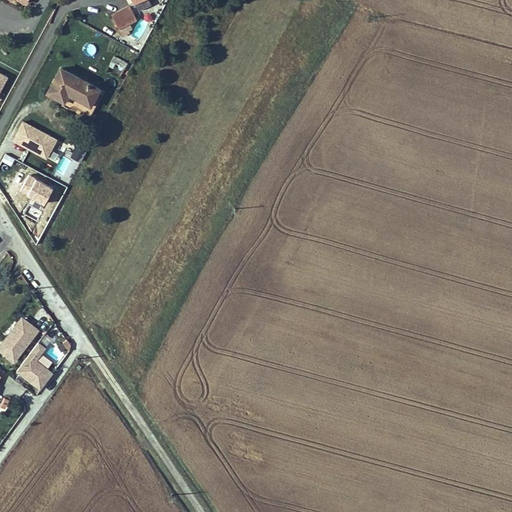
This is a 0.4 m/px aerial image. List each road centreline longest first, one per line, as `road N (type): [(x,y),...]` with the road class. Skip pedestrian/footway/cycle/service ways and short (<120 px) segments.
road 1 (track): [(203,511),(96,353)]
road 2 (unclassified): [(96,353),(0,209)]
